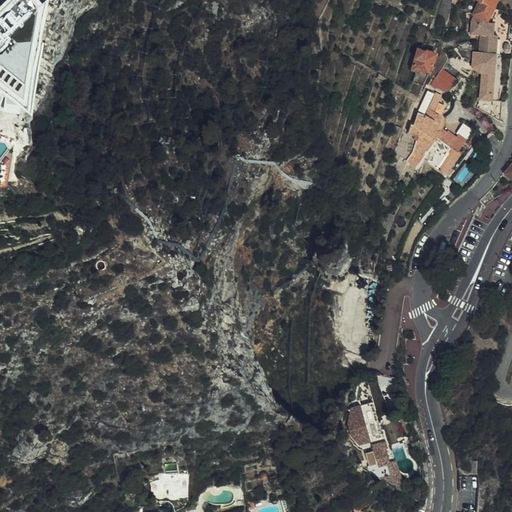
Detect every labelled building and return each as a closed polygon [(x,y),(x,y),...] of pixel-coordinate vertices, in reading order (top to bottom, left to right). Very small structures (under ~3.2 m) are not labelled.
[(37,0),(7,0),(0,7),(0,89),(31,113),(47,7),(48,0),(46,0),(42,5),(37,0)] [(471,0),(468,8),(474,11),(472,15),(484,21),(486,16),(481,14),(488,0),(487,0),(471,0)] [(472,15),(464,15),(464,26),(474,26),(475,44),(490,45),(491,33),(488,33),(488,30),(489,17),(486,16),(484,21),(472,15)] [(406,75),(418,79),(421,71),(422,68),(425,68),(430,47),(432,38),(433,36),(420,32),(417,43),(413,42),(407,62),(410,63),(406,75)] [(490,45),(475,44),(468,44),(467,58),(472,59),(472,64),(477,64),(475,86),(486,87),(490,45)] [(436,63),(428,71),(434,74),(431,79),(441,86),(450,73),(436,63)] [(427,92),(421,104),(428,107),(433,96),(427,92)] [(428,107),(421,104),(419,109),(413,106),(409,118),(406,117),(402,127),(411,131),(406,148),(400,156),(409,163),(417,152),(439,167),(454,147),(450,144),(428,128),(434,121),(435,117),(433,110),(428,107)] [(428,128),(450,144),(457,133),(450,128),(448,131),(434,121),(428,128)] [(419,205),(429,215),(435,209),(424,200),(419,205)] [(413,212),(423,221),(428,216),(418,207),(413,212)] [(374,380),(365,383),(372,401),(381,398),(374,380)] [(355,399),(356,402),(360,415),(371,412),(367,396),(355,399)] [(343,414),(344,418),(347,417),(349,427),(347,428),(347,430),(352,438),(363,435),(363,431),(359,415),(360,415),(356,402),(345,406),(343,414)] [(376,426),(371,412),(360,415),(364,430),(376,426)] [(360,461),(360,463),(374,472),(380,476),(391,484),(388,467),(384,468),(381,457),(384,457),(380,442),(381,441),(379,434),(377,426),(376,426),(364,430),(363,431),(363,435),(366,446),(358,448),(360,456),(361,461),(360,461)] [(182,473),(157,471),(156,482),(164,483),(163,488),(182,489),(182,490),(182,473)] [(374,472),(362,483),(368,488),(380,476),(374,472)] [(247,495),(240,497),(242,504),(249,502),(247,495)] [(114,511),(112,500),(95,503),(96,511),(114,511)] [(129,500),(118,502),(120,511),(126,511),(131,511),(129,500)]
